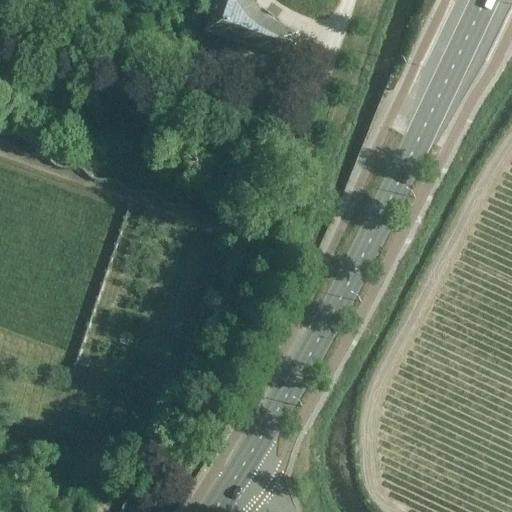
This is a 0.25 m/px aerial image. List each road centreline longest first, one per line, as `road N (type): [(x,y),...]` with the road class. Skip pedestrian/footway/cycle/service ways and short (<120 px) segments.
road 1 (primary): [(235,478),(365,247),(484,0)]
road 2 (track): [(0,43),(247,125),(285,122),(310,107),(328,75)]
